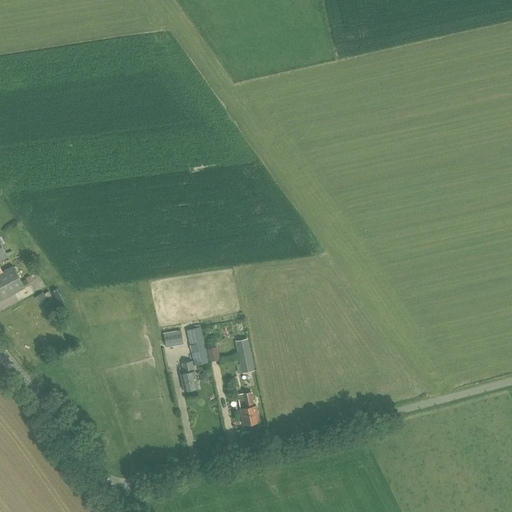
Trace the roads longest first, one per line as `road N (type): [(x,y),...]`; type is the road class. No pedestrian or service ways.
road 1 (unclassified): [(511,381),(110,491)]
road 2 (tertiary): [(110,491),(0,350)]
